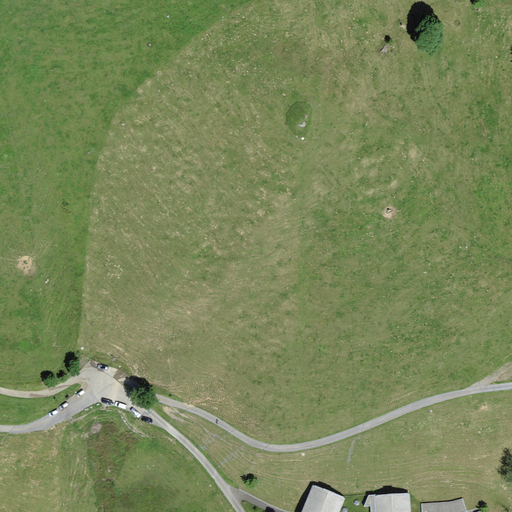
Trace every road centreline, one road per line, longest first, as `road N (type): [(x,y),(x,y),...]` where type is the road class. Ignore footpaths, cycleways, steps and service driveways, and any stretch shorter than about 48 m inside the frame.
road 1 (track): [(107,385),(199,410),(255,442),(283,447),(421,401),(511,384)]
road 2 (unclassified): [(241,511),(172,428),(107,385)]
